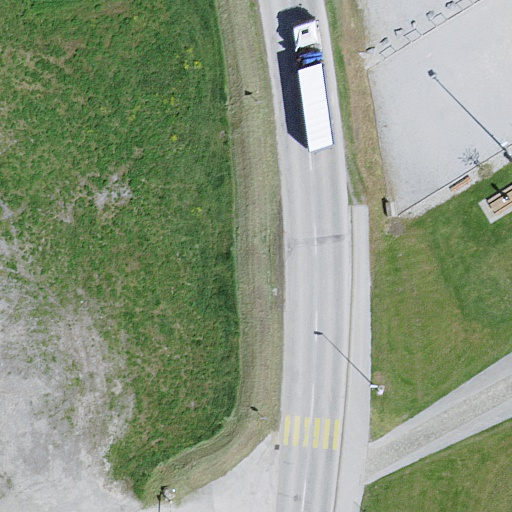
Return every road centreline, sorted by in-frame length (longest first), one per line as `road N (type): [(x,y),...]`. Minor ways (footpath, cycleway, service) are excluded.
road 1 (tertiary): [(298,511),(314,300),(308,153),(288,0)]
road 2 (unknown): [(299,509),(511,385)]
